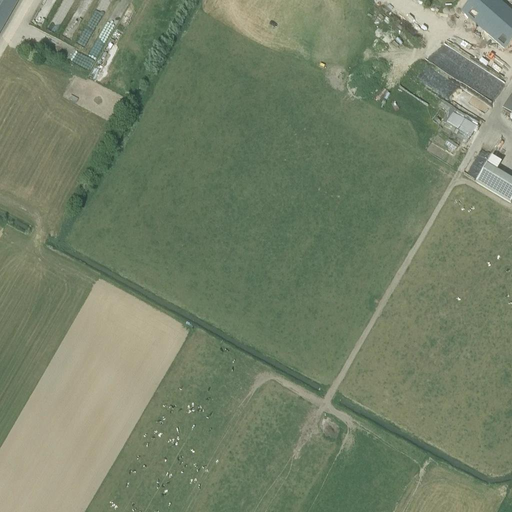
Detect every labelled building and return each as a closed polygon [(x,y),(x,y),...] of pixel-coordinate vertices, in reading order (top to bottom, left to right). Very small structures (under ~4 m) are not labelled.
[(0,0),(0,30),(16,1),(14,0),(0,0)] [(511,12),(497,0),(473,0),(465,10),(481,24),(482,22),(487,27),(483,31),(485,33),(504,50),(511,40),(511,12)] [(24,43),(19,51),(37,61),(42,52),(24,43)] [(444,122),(474,138),(485,118),(472,111),(478,100),(491,107),(494,101),(477,92),(487,75),(440,49),(430,67),(427,65),(419,80),(447,95),(441,106),(450,111),(444,122)] [(511,94),(502,110),(511,116),(511,94)] [(511,176),(490,163),(478,183),(511,202),(511,176)]
